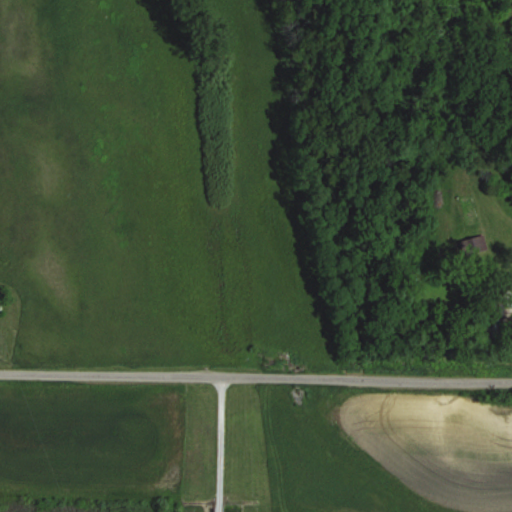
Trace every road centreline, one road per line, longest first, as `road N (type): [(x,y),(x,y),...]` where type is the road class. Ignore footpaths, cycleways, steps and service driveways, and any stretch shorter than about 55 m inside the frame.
road 1 (residential): [(511,381),(0,373)]
road 2 (residential): [(213,511),(227,377)]
